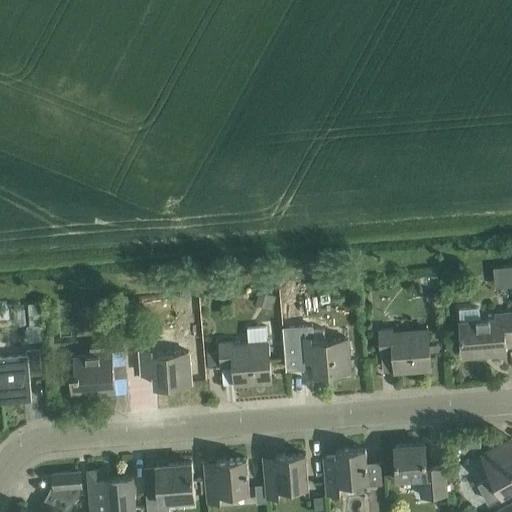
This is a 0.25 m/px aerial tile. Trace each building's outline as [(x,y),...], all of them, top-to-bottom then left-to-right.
[(227,153),(233,134),(225,131),(219,150),(227,153)] [(502,296),(511,295),(511,262),(501,263),(502,296)] [(276,296),(258,291),(255,303),(272,308),(276,296)] [(116,304),(102,306),(104,321),(118,320),(116,304)] [(478,307),(459,308),(460,322),(462,354),(490,351),(490,355),(506,354),(505,342),(511,341),(511,312),(499,314),(500,319),(493,319),(479,321),(478,307)] [(8,308),(0,309),(0,320),(9,320),(8,311),(8,308)] [(28,341),(44,339),(41,308),(29,309),(30,328),(27,329),(28,341)] [(313,325),(284,327),(287,371),(314,369),(314,374),(351,371),(348,339),(334,340),(326,341),(325,329),(314,330),(313,325)] [(233,341),(220,342),(222,367),(234,366),(235,383),(235,384),(271,381),(269,348),(267,327),(248,328),(249,340),(233,341)] [(428,328),(392,330),(392,329),(379,330),(381,354),(393,353),(395,371),(431,368),(428,336),(428,328)] [(98,396),(115,394),(111,345),(91,346),(92,356),(74,357),(75,376),(70,376),(71,393),(98,391),(98,396)] [(0,402),(31,400),(29,376),(42,375),(40,349),(27,350),(27,355),(0,357),(0,402)] [(153,349),(140,350),(141,355),(142,374),(154,373),(155,387),(191,384),(189,352),(154,355),(153,349)] [(468,439),(455,440),(456,450),(469,449),(468,439)] [(479,484),(488,502),(511,489),(511,440),(511,439),(481,455),(493,477),(479,484)] [(421,496),(447,494),(445,466),(427,468),(425,443),(395,446),(397,479),(419,477),(421,496)] [(337,456),(324,457),(327,495),(341,494),(340,483),(368,481),(366,462),(365,448),(337,451),(337,456)] [(280,489),(308,486),(306,453),(276,456),(276,459),(264,460),(266,484),(267,498),(280,497),(280,489)] [(220,491),(250,489),(247,458),(217,461),(217,462),(205,463),(208,501),(221,500),(220,491)] [(159,488),(146,489),(147,511),(169,511),(169,499),(195,497),(192,463),(158,465),(159,488)] [(91,511),(136,511),(133,476),(106,478),(105,469),(88,471),(91,511)] [(33,511),(22,506),(19,511),(69,511),(82,487),(80,471),(53,474),(55,489),(49,490),(43,501),(37,511),(33,511)] [(266,484),(256,485),(258,503),(268,502),(267,498),(266,484)] [(323,496),(314,497),(315,509),(324,509),(323,496)] [(511,511),(511,503),(496,511),(495,511),(511,511)]
